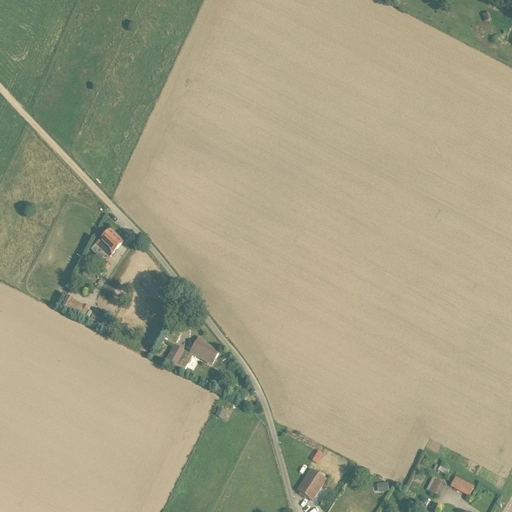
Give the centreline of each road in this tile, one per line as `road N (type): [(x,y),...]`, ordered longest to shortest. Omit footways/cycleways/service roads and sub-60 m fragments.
road 1 (unclassified): [(113,204),(244,367),(273,429),(295,511)]
road 2 (track): [(0,82),(113,204)]
